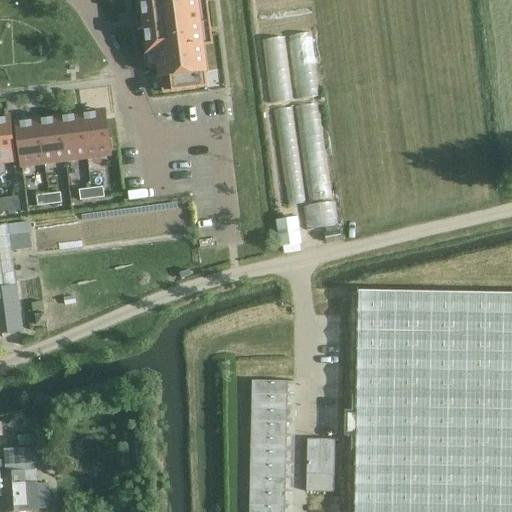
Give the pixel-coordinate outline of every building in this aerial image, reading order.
[(140,0),(147,53),(157,52),(162,93),(207,88),(201,46),(212,45),(206,0),(140,0)] [(292,98),(290,42),(275,43),(277,99),(292,98)] [(83,115),(81,115),(87,158),(109,155),(109,152),(113,151),(111,139),(107,140),(104,113),(95,114),(95,110),(83,111),(83,115)] [(81,115),(60,118),(65,161),(87,158),(81,115)] [(60,118),(38,121),(44,164),(65,161),(60,118)] [(8,119),(0,119),(0,163),(14,161),(8,119)] [(38,121),(16,124),(21,166),(44,164),(38,121)] [(91,189),(92,200),(104,198),(103,188),(91,189)] [(79,191),(80,201),(92,200),(91,189),(79,191)] [(48,195),(49,205),(61,204),(60,194),(48,195)] [(36,197),(37,207),(49,205),(48,195),(36,197)] [(0,197),(0,214),(19,213),(17,196),(0,197)] [(298,220),(276,222),(279,246),(301,243),(298,220)] [(0,334),(22,332),(20,320),(18,298),(8,239),(32,236),(30,224),(0,228),(0,334)] [(339,230),(325,233),(327,243),(341,240),(339,230)] [(511,511),(511,294),(359,292),(355,511),(511,511)] [(252,382),(251,395),(287,396),(287,382),(252,382)] [(251,395),(251,409),(286,410),(287,396),(251,395)] [(251,409),(251,423),(286,424),(286,410),(251,409)] [(251,423),(250,437),(286,437),(286,424),(251,423)] [(250,437),(250,450),(286,451),(286,437),(250,437)] [(307,440),(306,475),(334,476),(335,441),(316,440),(307,440)] [(0,471),(24,470),(24,472),(34,471),(33,449),(4,450),(4,461),(0,461),(0,471)] [(250,450),(250,464),(285,465),(286,451),(250,450)] [(250,464),(250,478),(285,479),(285,465),(250,464)] [(0,511),(20,511),(39,511),(37,483),(25,484),(24,472),(24,470),(0,471),(0,511)] [(250,478),(249,492),(285,492),(285,479),(250,478)] [(249,492),(249,506),(285,506),(285,492),(249,492)]
